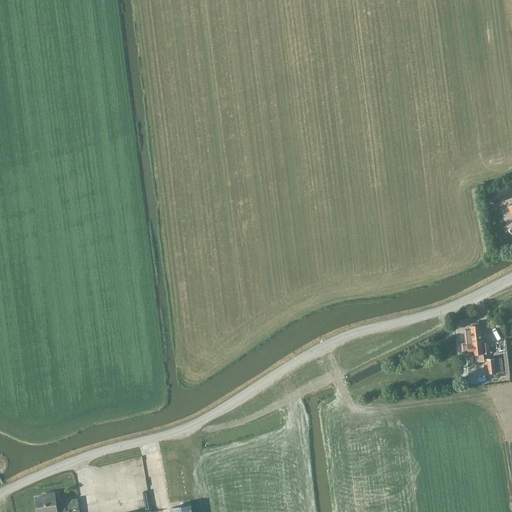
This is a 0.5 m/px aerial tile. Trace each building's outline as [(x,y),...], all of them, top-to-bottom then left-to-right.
[(511,184),(491,192),(495,204),(511,197),(511,184)] [(466,344),(462,344),(463,354),(468,354),(473,353),(474,362),(480,361),(482,361),(481,354),(489,353),(488,342),(482,342),(480,326),(470,327),(470,328),(465,329),(466,344)] [(488,374),(496,373),(495,359),(486,360),(488,374)] [(355,373),(347,376),(349,381),(357,378),(355,373)] [(79,511),(78,499),(64,501),(64,505),(57,506),(55,494),(43,495),(43,497),(35,498),(37,511),(150,511),(151,511),(146,511),(79,511)] [(122,496),(113,500),(115,505),(124,502),(122,496)]
